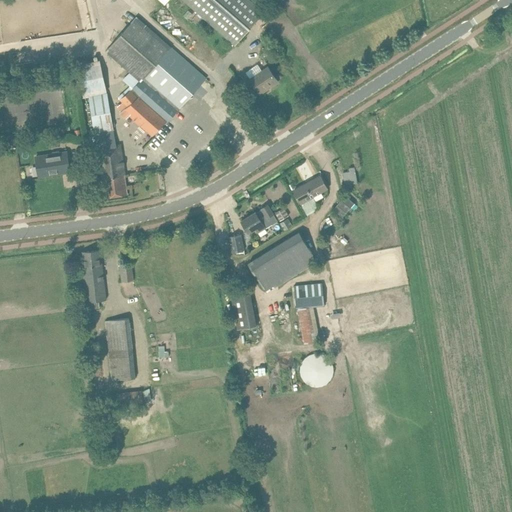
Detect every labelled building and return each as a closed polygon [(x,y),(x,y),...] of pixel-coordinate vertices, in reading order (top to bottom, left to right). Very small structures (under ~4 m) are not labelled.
[(250,0),(183,0),(235,45),(264,12),(250,0)] [(177,111),(206,78),(136,17),(106,51),(139,83),(120,99),(122,102),(117,106),(122,111),(119,113),(127,118),(130,114),(152,136),(167,121),(167,122),(177,111)] [(190,39),(184,45),(198,57),(204,51),(190,39)] [(100,57),(77,62),(84,95),(107,90),(100,57)] [(241,81),(242,82),(248,91),(254,86),(260,94),(266,90),(265,89),(277,80),(268,67),(249,80),(247,77),(241,81)] [(89,96),(102,179),(103,178),(124,175),(125,175),(121,145),(117,146),(107,92),(89,96)] [(35,157),(37,167),(39,177),(69,172),(66,152),(35,157)] [(356,167),(349,167),(349,172),(344,172),(345,186),(358,185),(356,167)] [(127,194),(124,175),(103,178),(106,197),(127,194)] [(320,176),(294,190),(300,203),(327,188),(320,176)] [(343,217),(356,203),(347,195),(334,208),(343,217)] [(255,212),(241,221),(248,233),(255,228),(258,233),(277,221),(273,214),(267,205),(261,208),(261,209),(256,213),(255,212)] [(283,207),(275,213),(280,221),(289,216),(283,207)] [(288,218),(280,223),(284,231),(293,226),(288,218)] [(317,262),(299,232),(248,263),(265,291),(274,285),(275,287),(317,262)] [(232,253),(244,250),(241,234),(229,237),(232,253)] [(82,252),(83,262),(88,309),(99,307),(98,301),(106,300),(101,260),(100,250),(82,252)] [(121,282),(133,280),(132,263),(119,264),(121,282)] [(322,283),(294,286),(296,308),(324,305),(322,283)] [(240,328),(258,326),(254,293),(235,296),(240,328)] [(132,348),(129,317),(105,320),(108,350),(132,348)] [(316,353),(313,354),(311,355),(307,357),(304,359),(302,362),(301,367),(300,372),(301,377),(304,381),(308,384),(312,386),(317,387),(322,386),(327,384),(330,381),(333,376),(334,371),(333,367),(332,362),(328,358),(324,355),(321,353),(316,353)]
